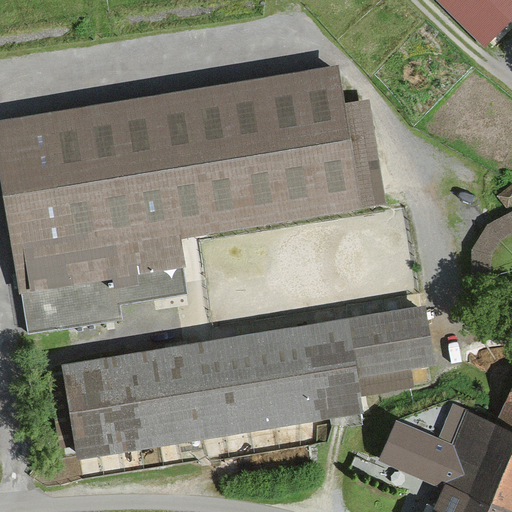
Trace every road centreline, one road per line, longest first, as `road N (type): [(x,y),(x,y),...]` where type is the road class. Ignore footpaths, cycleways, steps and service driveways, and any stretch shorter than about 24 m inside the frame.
road 1 (unclassified): [(25,511),(123,505),(250,511)]
road 2 (track): [(511,82),(417,0)]
